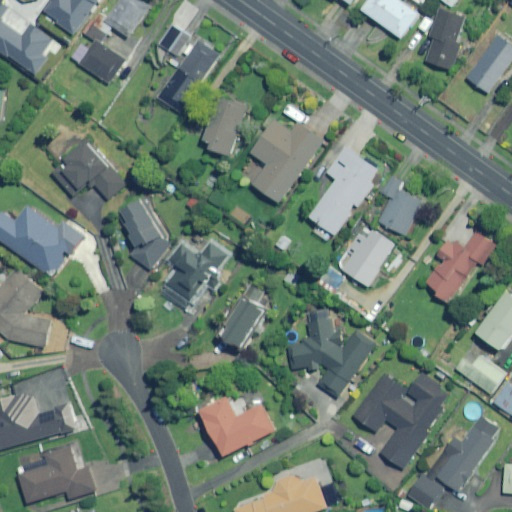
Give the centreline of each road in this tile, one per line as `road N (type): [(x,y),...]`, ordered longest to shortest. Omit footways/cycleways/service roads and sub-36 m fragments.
road 1 (tertiary): [(240,0),(511,194)]
road 2 (residential): [(185,511),(119,351)]
